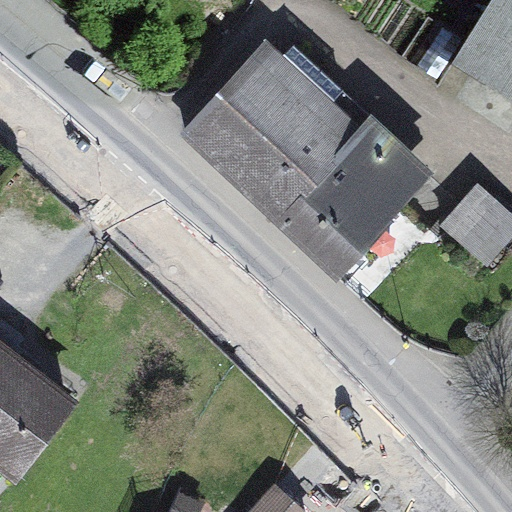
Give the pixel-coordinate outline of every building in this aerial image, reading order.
[(511,9),(511,0),(494,0),(459,55),(476,66),(511,9)] [(511,88),(511,9),(476,66),(511,88)] [(295,147),(322,172),(370,119),(294,48),(276,67),(263,56),(188,137),(249,196),(295,147)] [(249,196),(334,276),(420,187),(359,135),(371,121),(370,119),(322,172),(295,147),(249,196)] [(420,187),(430,176),(371,121),(359,135),(420,187)] [(445,229),(486,264),(511,233),(511,223),(476,193),(445,229)] [(0,462),(14,473),(67,404),(0,352),(0,462)] [(297,511),(275,492),(257,511),(297,511)] [(219,511),(180,494),(172,511),(219,511)]
